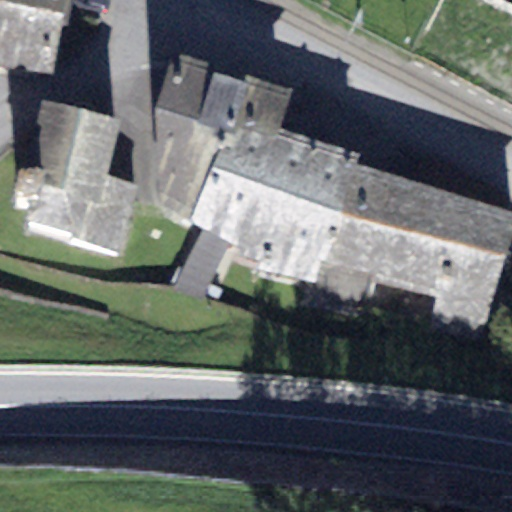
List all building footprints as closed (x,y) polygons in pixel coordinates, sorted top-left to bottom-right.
[(71,0),(0,0),(0,70),(54,79),(71,0)] [(511,9),(494,0),(443,0),(415,54),(511,104),(511,9)] [(303,93),(177,55),(157,122),(164,210),(193,226),(238,121),(288,137),(293,123),(303,93)] [(84,114),(49,105),(17,196),(35,203),(28,221),(120,257),(138,186),(110,177),(122,123),(84,114)] [(288,137),(238,121),(193,226),(268,261),(263,276),(308,284),(358,169),(361,158),(328,147),(288,137)] [(436,190),(507,212),(511,201),(511,197),(430,155),(414,183),(436,190)] [(377,281),(411,291),(436,190),(414,183),(358,169),(308,284),(304,305),(370,315),(377,281)] [(511,214),(507,212),(436,190),(411,291),(438,300),(432,331),(485,341),(511,249),(511,214)]
